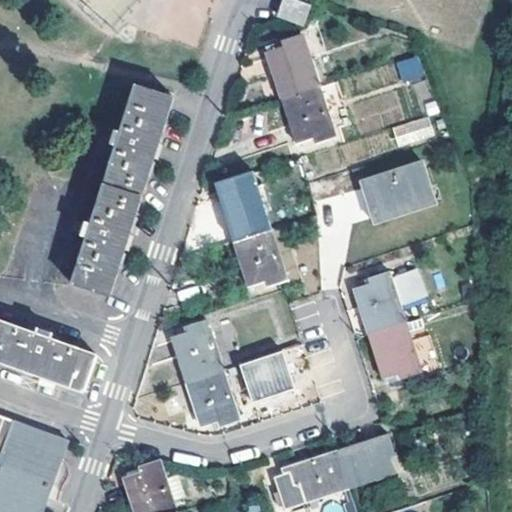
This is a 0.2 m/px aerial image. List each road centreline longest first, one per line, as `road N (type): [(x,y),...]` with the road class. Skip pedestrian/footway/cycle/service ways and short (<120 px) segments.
road 1 (residential): [(104,425),(215,452),(341,414),(352,390),(325,303)]
road 2 (residential): [(133,341),(246,0)]
road 3 (residential): [(133,341),(0,291)]
